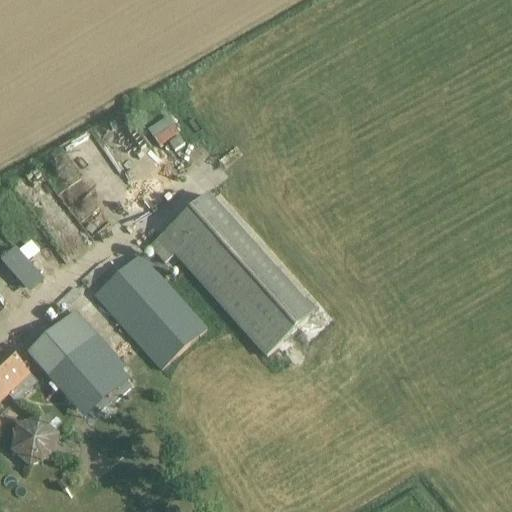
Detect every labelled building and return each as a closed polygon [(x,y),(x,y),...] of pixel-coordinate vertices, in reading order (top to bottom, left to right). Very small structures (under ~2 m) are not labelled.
[(150,138),(172,128),(168,118),(145,129),(150,138)] [(315,315),(209,197),(150,250),(165,266),(174,258),(265,360),(315,315)] [(0,262),(26,289),(38,277),(11,249),(0,259),(0,262)] [(163,373),(169,367),(178,358),(191,347),(200,339),(208,332),(142,256),(95,297),(163,373)] [(122,372),(72,317),(27,357),(77,412),(122,372)] [(0,405),(31,378),(2,346),(0,348),(0,405)] [(17,429),(12,453),(30,469),(53,461),(58,438),(65,430),(57,422),(49,430),(40,421),(17,429)]
